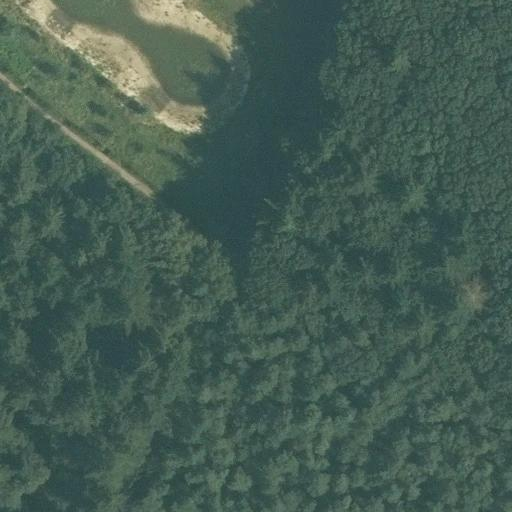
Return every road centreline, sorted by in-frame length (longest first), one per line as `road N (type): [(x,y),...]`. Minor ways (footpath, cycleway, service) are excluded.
road 1 (track): [(228,255),(326,285),(511,386)]
road 2 (track): [(0,105),(47,153),(131,209),(228,255)]
